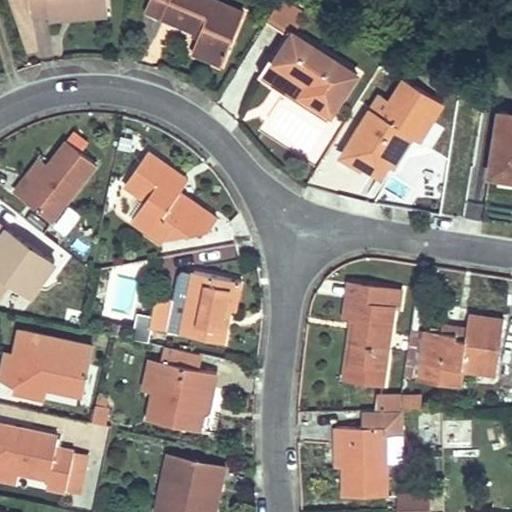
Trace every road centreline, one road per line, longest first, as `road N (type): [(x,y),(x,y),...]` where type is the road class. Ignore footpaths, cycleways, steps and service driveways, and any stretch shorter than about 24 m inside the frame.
road 1 (residential): [(293,231),(189,113),(87,85),(0,106)]
road 2 (residential): [(282,511),(272,416),(293,231)]
road 3 (residential): [(511,257),(383,233),(293,231)]
